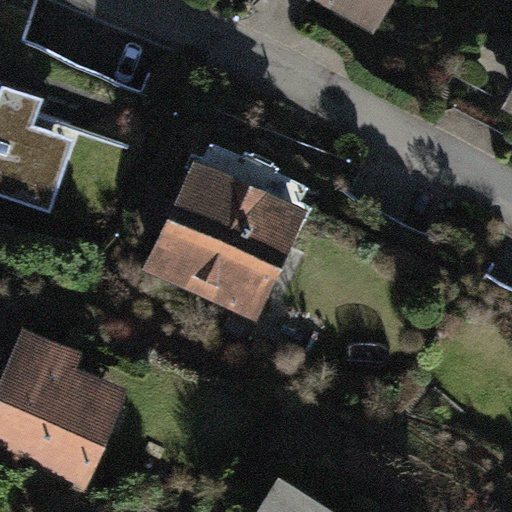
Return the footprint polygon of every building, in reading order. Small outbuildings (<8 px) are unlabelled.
[(347,0),(383,19),(393,0),(347,0)] [(0,118),(26,55),(0,44),(0,118)] [(308,168),(196,122),(146,243),(258,289),(308,168)] [(14,329),(0,366),(0,450),(96,485),(137,374),(14,329)] [(388,511),(276,457),(249,511),(388,511)]
